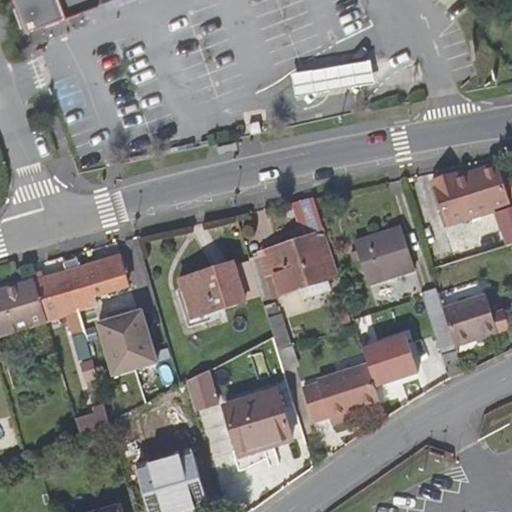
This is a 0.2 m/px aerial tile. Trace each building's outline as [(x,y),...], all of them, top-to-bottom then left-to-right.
[(15,0),(26,31),(110,0),(15,0)] [(110,0),(26,31),(31,44),(120,12),(115,0),(110,0)] [(328,90),(375,81),(371,59),(346,64),(293,73),(298,96),(328,90)] [(454,173),(431,181),(446,228),(497,213),(503,231),(504,231),(508,246),(511,245),(511,209),(511,210),(497,166),(455,178),(454,173)] [(325,233),(314,199),(296,203),(307,239),(325,233)] [(368,286),(416,271),(402,227),(354,242),(368,286)] [(339,278),(325,233),(307,239),(258,253),(259,256),(272,300),(301,290),(329,282),(339,278)] [(249,259),(263,302),(272,300),(259,256),(249,259)] [(78,312),(97,307),(94,297),(129,287),(120,257),(80,268),(76,259),(64,263),(66,272),(78,312)] [(191,320),(246,303),(233,263),(179,280),(191,320)] [(33,275),(47,322),(68,317),(73,335),(84,333),(78,312),(66,272),(43,279),(41,273),(33,275)] [(33,275),(26,277),(27,283),(0,291),(0,336),(39,325),(42,332),(49,331),(47,322),(33,275)] [(331,292),(329,282),(301,290),(304,300),(331,292)] [(448,379),(464,374),(462,367),(456,348),(443,309),(437,289),(422,293),(449,376),(448,379)] [(443,309),(456,348),(510,330),(503,308),(491,311),(486,294),(443,309)] [(278,351),(293,346),(283,315),(278,315),(274,304),(264,306),(274,336),(278,351)] [(112,378),(157,365),(142,314),(98,326),(112,378)] [(367,365),(374,387),(417,374),(405,336),(362,350),(367,365)] [(293,346),(278,351),(284,369),(297,364),(293,346)] [(97,378),(92,361),(80,365),(84,381),(97,378)] [(374,387),(367,365),(318,381),(318,384),(303,390),(313,422),(329,417),(329,420),(361,410),(380,404),(374,387)] [(209,370),(187,382),(196,412),(220,405),(209,370)] [(277,445),(295,439),(279,390),(223,407),(238,452),(275,441),(277,445)] [(363,415),(361,410),(329,420),(331,426),(363,415)] [(81,440),(110,431),(104,411),(75,420),(81,440)] [(148,511),(193,511),(210,507),(194,451),(135,468),(148,511)]
